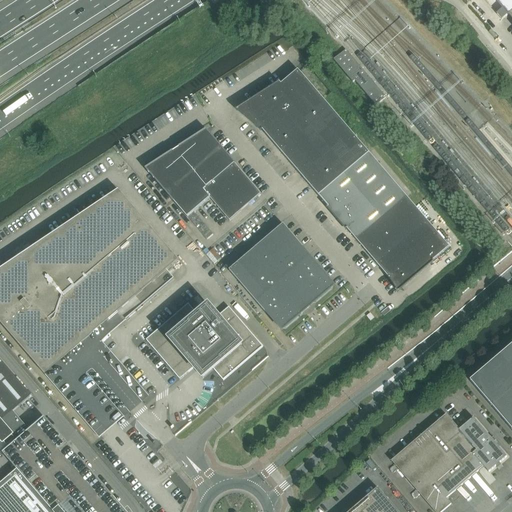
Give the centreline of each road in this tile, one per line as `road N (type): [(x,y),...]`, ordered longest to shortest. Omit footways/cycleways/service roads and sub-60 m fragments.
road 1 (secondary): [(417,358),(249,486)]
road 2 (secondary): [(266,503),(417,358)]
road 3 (motorway): [(0,112),(168,0)]
road 4 (secondary): [(417,358),(511,277)]
